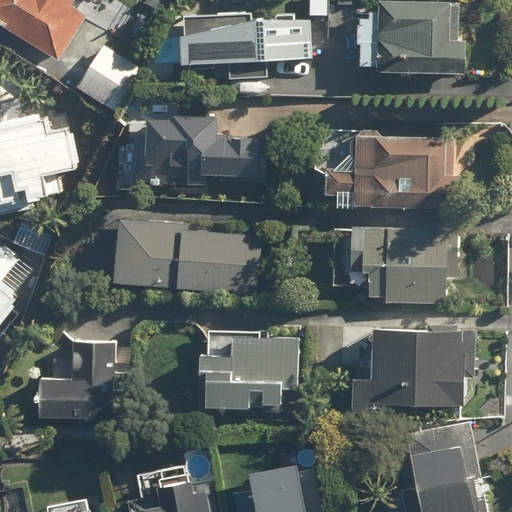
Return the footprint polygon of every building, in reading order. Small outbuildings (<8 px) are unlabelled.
[(0,0),(0,19),(60,57),(86,17),(72,8),(77,0),(90,0),(95,3),(96,0),(0,0)] [(461,0),(449,0),(448,0),(376,0),(375,72),(465,74),(465,39),(460,39),(461,0)] [(182,14),(181,63),(230,63),(230,75),(268,75),(268,64),(310,64),(311,16),(182,14)] [(45,136),(35,102),(0,111),(0,209),(62,191),(56,173),(77,167),(67,130),(45,136)] [(204,180),(205,172),(240,174),(239,194),(264,195),(267,139),(214,136),(215,117),(174,115),(174,122),(142,121),(139,177),(204,180)] [(323,170),(323,195),(354,195),(354,209),(463,209),(463,175),(444,175),(444,137),(351,137),(351,170),(323,170)] [(259,294),(263,235),(187,229),(187,218),(120,213),(115,283),(259,294)] [(369,299),(445,303),(447,264),(456,265),(458,230),(352,225),(350,271),(370,272),(369,299)] [(0,327),(21,303),(12,295),(34,270),(0,239),(0,327)] [(477,333),(463,333),(373,330),(372,379),(355,378),(354,404),(461,408),(462,374),(476,374),(477,333)] [(298,387),(301,340),(230,337),(229,355),(198,353),(196,406),(250,409),(251,390),(259,390),(258,409),(281,410),(282,386),(298,387)] [(132,371),(118,371),(119,341),(74,339),(73,357),(53,357),(52,377),(37,377),(35,415),(116,419),(117,389),(131,390),(132,371)] [(395,511),(490,511),(481,475),(472,477),(457,421),(401,436),(413,481),(389,488),(395,511)] [(282,511),(267,453),(231,452),(222,481),(225,511),(282,511)] [(210,511),(207,486),(191,488),(187,464),(140,471),(143,495),(128,497),(130,511),(210,511)]
